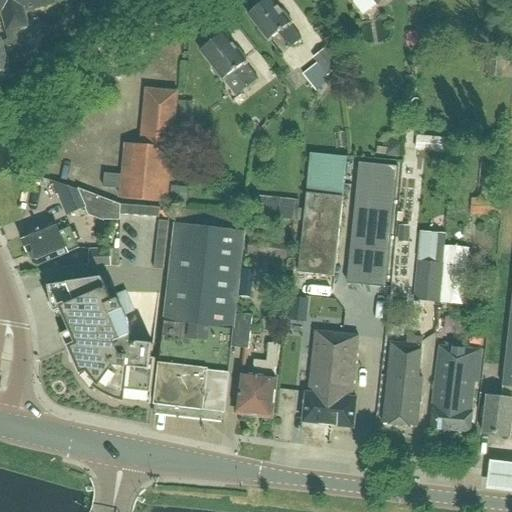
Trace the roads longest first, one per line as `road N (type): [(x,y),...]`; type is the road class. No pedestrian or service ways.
road 1 (tertiary): [(511,505),(127,453)]
road 2 (unclassified): [(0,146),(192,0)]
